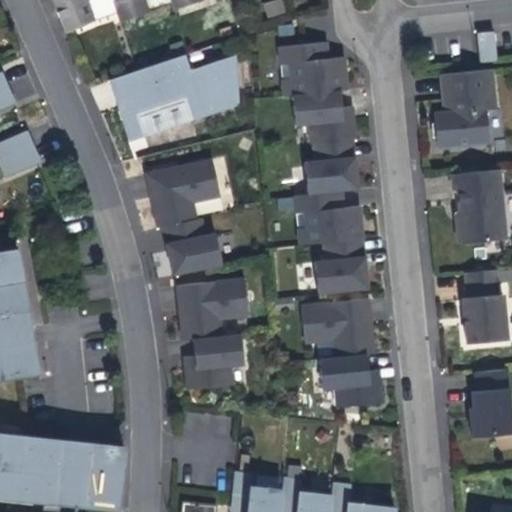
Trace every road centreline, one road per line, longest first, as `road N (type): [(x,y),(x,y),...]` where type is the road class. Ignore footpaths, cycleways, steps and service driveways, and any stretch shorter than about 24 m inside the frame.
road 1 (residential): [(145,511),(140,391),(116,240),(17,0)]
road 2 (residential): [(376,20),(432,511)]
road 3 (residential): [(511,5),(376,20)]
